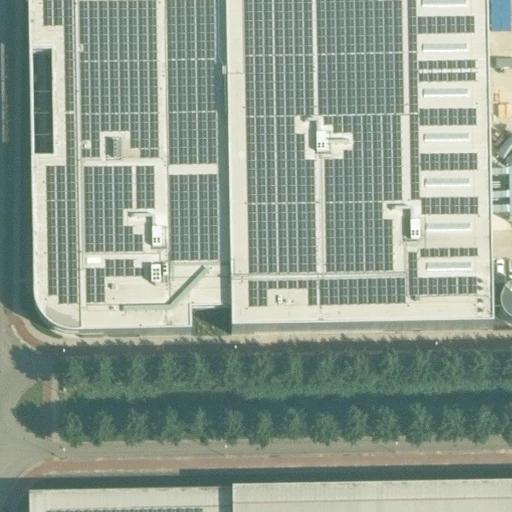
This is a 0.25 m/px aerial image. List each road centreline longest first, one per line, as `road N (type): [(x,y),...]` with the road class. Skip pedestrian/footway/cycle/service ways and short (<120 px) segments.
road 1 (unclassified): [(0,450),(511,440)]
road 2 (unclassified): [(511,359),(0,368)]
